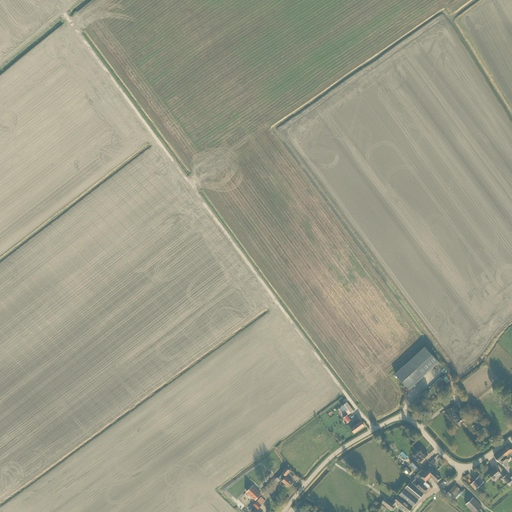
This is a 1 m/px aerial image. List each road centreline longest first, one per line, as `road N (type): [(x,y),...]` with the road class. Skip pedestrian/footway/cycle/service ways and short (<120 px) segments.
road 1 (track): [(374,429),(64,13)]
road 2 (unclassified): [(460,466),(411,421),(395,419),(324,462),(283,511)]
